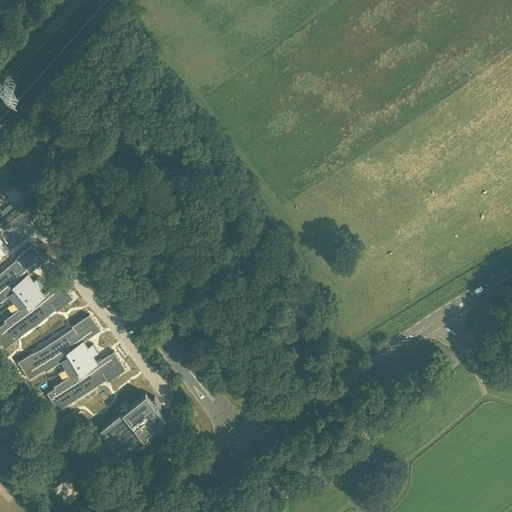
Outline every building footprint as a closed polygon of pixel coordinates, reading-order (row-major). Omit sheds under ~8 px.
[(16,259),(0,272),(0,302),(8,295),(18,308),(4,320),(5,322),(0,325),(0,342),(5,349),(55,307),(57,309),(73,295),(60,279),(59,280),(56,282),(57,282),(48,289),(47,288),(44,291),(40,286),(45,282),(38,275),(34,279),(30,274),(34,271),(33,270),(41,263),(43,262),(43,261),(45,260),(32,244),(15,258),(16,259)] [(73,326),(18,362),(29,379),(43,370),(45,372),(61,361),(69,375),(53,385),(55,387),(47,392),(55,406),(57,408),(58,410),(106,378),(107,380),(125,369),(114,351),(113,352),(112,352),(110,353),(110,354),(101,359),(100,358),(96,361),(93,356),(98,352),(93,344),(88,348),(85,343),(89,340),(88,339),(97,333),(99,332),(99,331),(101,330),(90,313),(72,325),(73,326)] [(120,413),(100,429),(104,434),(111,443),(120,454),(136,441),(142,436),(144,438),(148,434),(147,433),(150,430),(154,427),(166,417),(157,406),(151,399),(146,392),(130,405),(120,413)] [(80,409),(51,432),(55,437),(84,414),(80,409)] [(64,436),(73,446),(86,436),(77,425),(64,436)] [(71,455),(65,448),(59,452),(65,460),(71,455)] [(88,464),(81,455),(50,480),(57,490),(62,486),(67,493),(70,491),(74,496),(85,487),(79,479),(82,477),(78,472),(88,464)]
